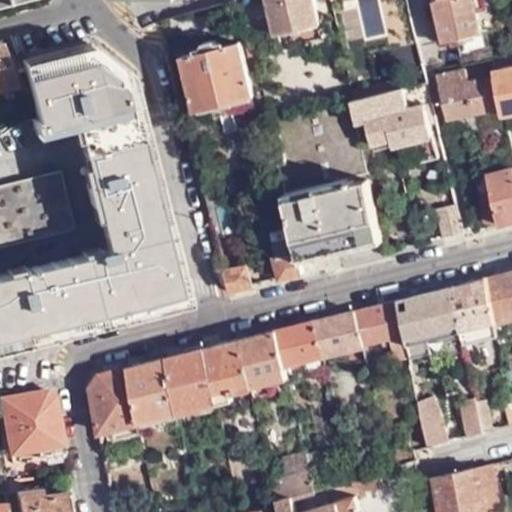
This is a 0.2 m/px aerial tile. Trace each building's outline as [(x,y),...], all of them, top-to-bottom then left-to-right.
[(271,0),(279,34),(281,33),(322,24),(323,24),(317,0),(271,0)] [(442,0),(434,0),(439,17),(446,16),(442,0)] [(458,36),(463,61),(487,58),(476,8),(473,0),(442,0),(446,16),(439,17),(444,39),(458,36)] [(322,24),(281,33),(283,46),(324,37),(322,24)] [(208,47),(185,52),(197,107),(199,107),(202,118),(254,106),(250,94),(254,94),(241,39),(222,42),(219,38),(214,38),(210,39),(208,47)] [(0,85),(17,81),(14,71),(13,68),(16,63),(16,60),(10,60),(4,40),(0,40),(0,85)] [(109,248),(0,276),(0,348),(70,330),(175,304),(182,293),(138,92),(143,91),(139,77),(127,66),(105,71),(100,52),(32,66),(42,113),(37,114),(40,127),(80,118),(109,248)] [(469,64),(478,110),(503,105),(496,67),(494,61),(469,64)] [(438,69),(451,121),(460,119),(459,113),(478,110),(469,64),(438,69)] [(505,111),(511,109),(511,64),(496,67),(503,105),(505,111)] [(353,90),(354,100),(407,87),(405,78),(353,90)] [(0,85),(0,99),(20,93),(17,81),(0,85)] [(429,101),(434,100),(433,93),(410,98),(407,87),(354,100),(358,118),(368,116),(373,146),(404,141),(398,109),(429,101)] [(354,100),(277,119),(285,152),(278,154),(295,225),(303,261),(383,242),(358,118),(354,100)] [(404,141),(406,152),(415,150),(418,160),(441,154),(429,101),(398,109),(404,141)] [(502,221),(511,218),(511,167),(492,172),(494,185),(502,221)] [(53,174),(0,188),(0,244),(65,228),(53,174)] [(486,226),(502,221),(494,185),(479,188),(481,198),(479,199),(486,226)] [(449,236),(465,231),(459,204),(442,207),(449,236)] [(282,278),(305,272),(303,261),(295,225),(274,230),(278,254),(277,255),(282,278)] [(231,269),(226,271),(230,290),(254,284),(249,264),(245,265),(243,259),(230,261),(231,269)] [(511,269),(487,276),(497,318),(511,314),(511,269)] [(487,276),(458,283),(469,339),(500,331),(497,318),(487,276)] [(464,340),(469,339),(458,283),(452,285),(464,340)] [(405,340),(451,329),(455,349),(465,346),(464,340),(452,285),(411,295),(410,307),(400,309),(405,340)] [(365,344),(391,338),(396,360),(407,357),(407,356),(404,335),(398,298),(357,309),(365,344)] [(407,357),(408,356),(405,340),(400,309),(398,298),(404,335),(407,356),(407,357)] [(357,309),(317,319),(325,354),(365,344),(357,309)] [(317,319),(278,329),(286,364),(325,354),(317,319)] [(252,372),(254,382),(250,383),(251,388),(291,379),(286,364),(278,329),(244,338),(252,372)] [(409,360),(455,349),(451,329),(405,340),(408,356),(409,360)] [(208,347),(217,391),(219,402),(233,399),(231,393),(251,388),(250,383),(254,382),(252,372),(244,338),(208,347)] [(170,356),(179,401),(181,412),(219,402),(217,391),(208,347),(170,356)] [(170,356),(131,366),(141,421),(181,412),(179,401),(170,356)] [(141,421),(131,366),(102,373),(94,384),(103,431),(141,421)] [(66,451),(56,393),(47,389),(3,395),(11,451),(36,449),(38,458),(45,461),(58,459),(66,451)] [(426,444),(443,439),(444,439),(437,406),(434,406),(432,394),(414,398),(416,409),(419,408),(426,444)] [(464,397),(471,431),(475,431),(482,428),(476,395),(464,397)] [(285,468),(310,461),(308,448),(307,447),(282,453),(285,468)] [(492,459),(425,477),(433,511),(480,511),(490,510),(489,504),(502,500),(492,459)] [(285,468),(272,471),(277,493),(290,490),(316,484),(310,461),(285,468)] [(378,468),(352,475),(349,475),(350,482),(358,480),(360,487),(381,483),(378,468)] [(25,476),(8,477),(9,490),(19,491),(22,511),(67,511),(64,489),(41,492),(41,487),(32,487),(31,482),(25,482),(25,476)] [(294,505),(290,490),(277,493),(282,511),(362,511),(356,492),(294,505)] [(264,511),(262,496),(245,501),(247,511),(264,511)] [(0,511),(10,511),(9,501),(0,502),(0,511)]
